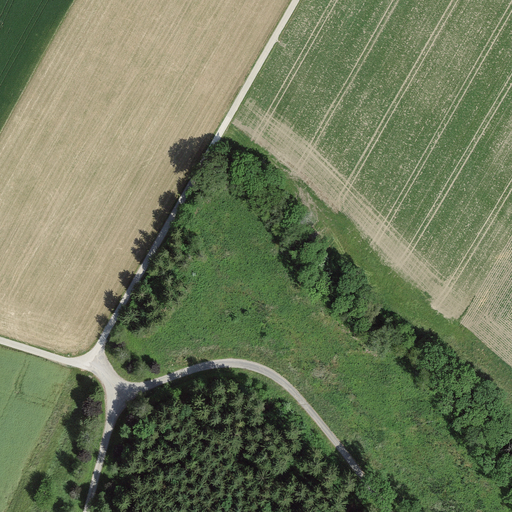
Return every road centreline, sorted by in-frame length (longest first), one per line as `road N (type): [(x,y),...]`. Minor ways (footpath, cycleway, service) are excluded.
road 1 (track): [(296,0),(96,352)]
road 2 (track): [(96,352),(116,392),(222,365),(263,370),(295,393),(387,511)]
road 3 (track): [(116,392),(87,511)]
